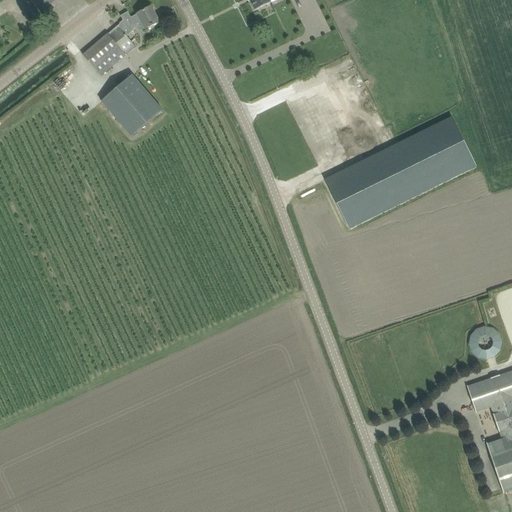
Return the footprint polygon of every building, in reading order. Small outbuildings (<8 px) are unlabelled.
[(56,0),(31,0),(35,4),(41,12),(56,0)] [(270,0),(250,0),(255,11),(272,3),(270,0)] [(110,36),(109,34),(84,56),(101,76),(135,47),(127,37),(134,31),(132,27),(141,22),(145,30),(151,27),(159,22),(151,7),(138,14),(138,15),(131,18),(128,13),(122,16),(124,20),(120,24),(118,26),(119,28),(110,36)] [(134,76),(103,103),(132,137),(163,110),(134,76)] [(452,117),(406,140),(326,180),(350,228),(476,166),(452,117)] [(467,334),(477,362),(503,352),(493,325),(467,334)] [(468,386),(467,386),(477,413),(477,412),(491,407),(494,415),(499,432),(500,432),(502,439),(488,444),(487,444),(504,494),(505,494),(505,493),(511,490),(511,371),(500,376),(500,375),(491,378),(492,379),(468,387),(468,386)]
